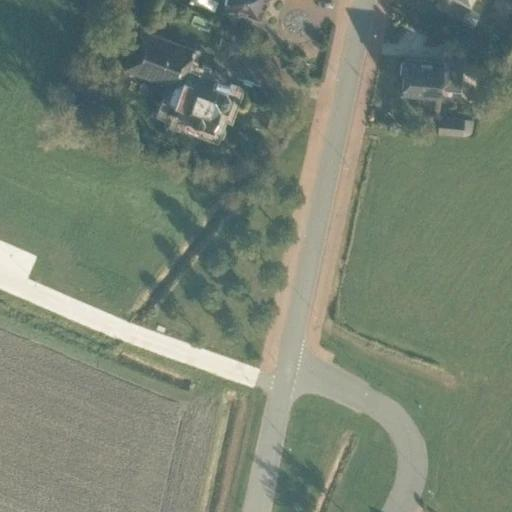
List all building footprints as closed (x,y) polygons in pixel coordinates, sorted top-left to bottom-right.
[(188,0),(189,1),(213,10),(217,0),(188,0)] [(219,0),(223,1),(222,4),(259,18),(266,0),(219,0)] [(472,3),(467,12),(476,18),(482,8),(472,3)] [(123,67),(175,86),(166,108),(176,112),(187,116),(183,128),(199,134),(204,123),(211,125),(219,104),(224,103),(227,100),(228,96),(228,91),(225,88),(203,80),(206,73),(187,66),(194,47),(138,26),(123,67)] [(402,90),(440,94),(440,88),(461,90),(462,73),(464,50),(443,48),(442,62),(405,58),(405,61),(401,60),(400,72),(403,72),(402,90)] [(510,101),(511,97),(511,67),(503,63),(489,90),(510,101)] [(436,130),(470,135),(472,118),(438,113),(436,130)]
